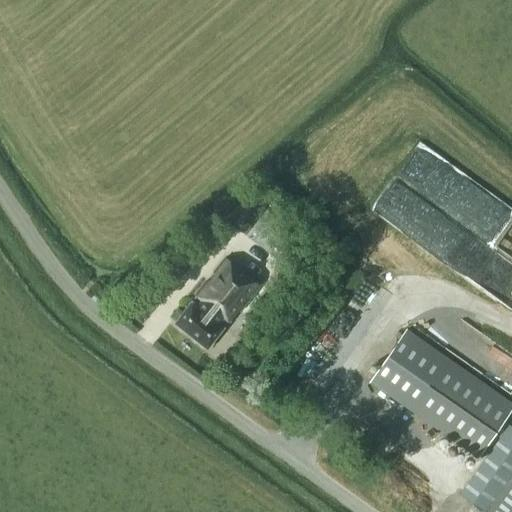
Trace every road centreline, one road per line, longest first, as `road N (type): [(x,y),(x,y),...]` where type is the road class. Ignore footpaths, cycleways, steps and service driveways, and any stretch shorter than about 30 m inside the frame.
road 1 (unclassified): [(364,511),(88,306),(0,191)]
road 2 (track): [(511,327),(437,302),(393,309),(287,456)]
